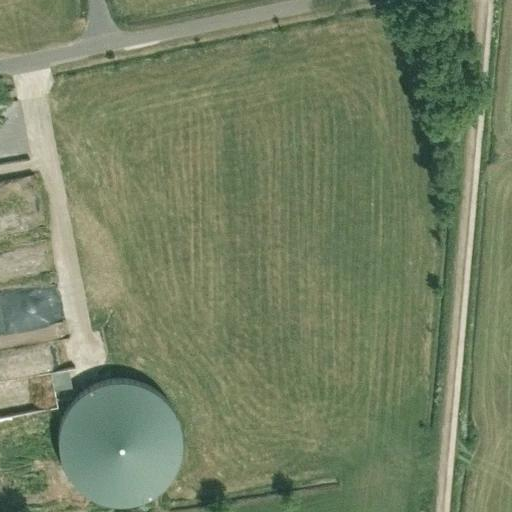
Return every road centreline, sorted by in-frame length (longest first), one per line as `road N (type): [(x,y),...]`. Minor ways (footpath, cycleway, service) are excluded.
road 1 (track): [(480,0),(438,511)]
road 2 (unclassified): [(331,0),(101,46)]
